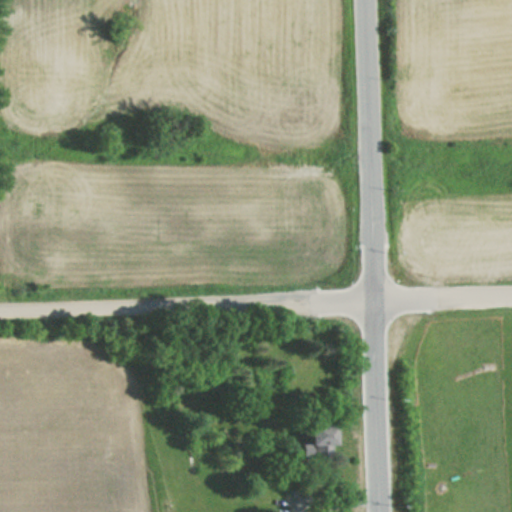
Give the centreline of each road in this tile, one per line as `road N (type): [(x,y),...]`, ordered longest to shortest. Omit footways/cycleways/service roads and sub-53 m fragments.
road 1 (residential): [(305,298),(0,310)]
road 2 (tertiary): [(365,0),(373,297)]
road 3 (tertiary): [(373,297),(378,511)]
